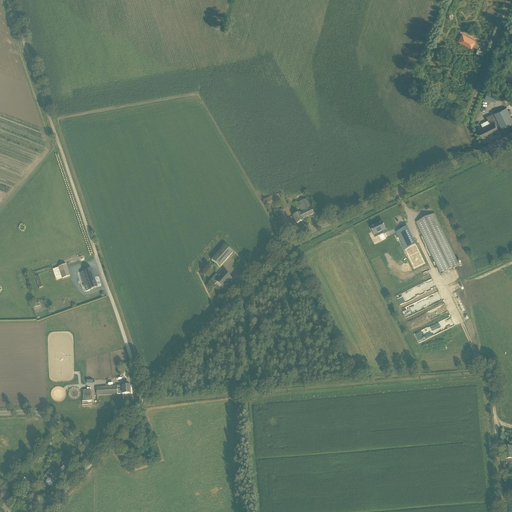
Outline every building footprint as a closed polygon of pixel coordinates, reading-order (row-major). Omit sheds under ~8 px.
[(477,35),(474,34),(468,31),(465,31),(463,33),(463,36),(465,38),(472,40),(474,41),(475,41),(475,40),(476,38),(477,36),(477,35)] [(482,126),(479,128),(482,136),(497,128),(498,130),(501,128),(501,129),(509,125),(511,123),(511,118),(507,107),(486,116),(488,120),(481,123),(482,126)] [(279,201),(278,198),(280,197),(278,194),(276,195),(265,200),(268,206),(279,201)] [(299,213),(292,216),(296,224),(303,221),(302,220),(313,215),(306,199),(297,203),(302,213),(300,214),(299,213)] [(280,223),(286,220),(282,210),(276,213),(280,223)] [(434,214),(416,223),(441,275),(459,266),(434,214)] [(382,232),(386,230),(382,223),(375,226),(370,228),(375,238),(383,234),(382,232)] [(396,233),(398,237),(409,232),(407,227),(396,233)] [(224,246),(211,261),(219,268),(233,253),(224,246)] [(62,279),(70,277),(66,265),(58,268),(62,279)] [(62,279),(58,268),(52,270),(56,281),(62,279)] [(97,288),(91,269),(80,273),(84,286),(88,285),(89,291),(97,288)] [(219,278),(216,275),(210,282),(214,285),(217,283),(222,288),(225,284),(226,285),(231,279),(224,272),(219,278)] [(421,295),(423,294),(418,285),(411,289),(414,294),(415,294),(416,296),(414,297),(418,295),(417,292),(420,291),(421,295)] [(130,394),(129,386),(122,387),(122,390),(117,391),(116,387),(96,388),(96,396),(122,395),(130,394)] [(83,390),(83,392),(83,401),(91,400),(91,390),(85,390),(83,390)] [(59,478),(66,470),(57,462),(49,471),(51,474),(47,479),(48,479),(46,481),(46,483),(49,486),(51,486),(53,484),(58,478),(59,478)] [(31,482),(34,479),(28,472),(25,475),(31,482)]
